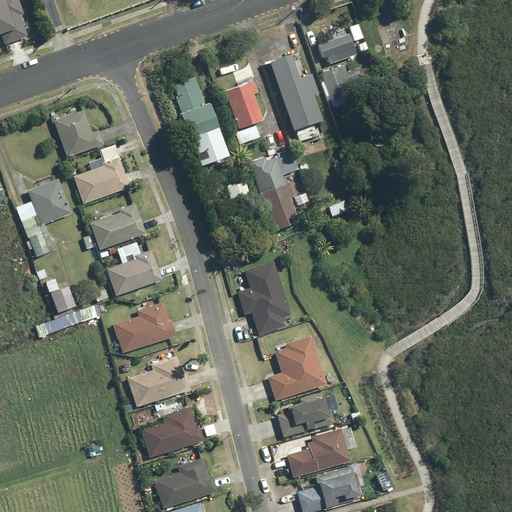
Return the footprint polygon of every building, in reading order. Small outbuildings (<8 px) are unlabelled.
[(0,0),(0,33),(2,33),(4,39),(22,33),(16,13),(22,11),(18,0),(0,0)] [(357,24),(347,28),(352,42),(362,38),(357,24)] [(353,55),(346,35),(315,46),(320,60),(325,59),(327,65),(327,64),(353,55)] [(288,56),(267,63),(289,132),(318,122),(310,96),(315,94),(309,75),(296,79),(288,56)] [(335,69),(319,75),(329,102),(345,96),(335,69)] [(175,98),(173,99),(179,115),(177,115),(195,167),(223,158),(210,120),(211,119),(207,106),(203,107),(193,79),(173,85),(176,93),(174,93),(175,98)] [(251,83),(223,93),(236,130),(259,122),(250,96),(255,94),(251,83)] [(338,105),(331,108),(334,115),(341,112),(338,105)] [(51,121),(64,159),(101,145),(96,131),(90,133),(82,111),(51,121)] [(253,126),(233,134),(237,145),(257,138),(253,126)] [(70,178),(79,205),(128,187),(113,145),(98,150),(101,158),(85,164),(88,171),(70,178)] [(263,158),(247,163),(270,232),(296,223),(287,198),(292,197),(287,184),(283,185),(280,176),(293,171),(287,151),(286,151),(275,155),(276,158),(264,162),(263,158)] [(341,163),(332,166),(336,177),(345,174),(341,163)] [(69,214),(55,179),(25,191),(34,216),(20,222),(28,242),(24,243),(27,250),(31,249),(34,258),(52,251),(42,225),(69,214)] [(235,185),(224,188),(229,204),(232,204),(232,206),(249,201),(243,181),(234,183),(235,185)] [(304,194),(292,198),(295,206),(307,202),(304,194)] [(326,208),(329,217),(345,211),(342,202),(326,208)] [(87,224),(97,251),(143,234),(133,204),(116,210),(117,213),(87,224)] [(87,237),(81,239),(85,250),(91,248),(87,237)] [(105,270),(114,296),(159,280),(149,251),(133,257),(134,260),(105,270)] [(288,316),(271,262),(242,271),(247,289),(234,293),(241,316),(249,313),(256,336),(256,335),(282,327),(280,319),(288,316)] [(45,277),(42,270),(35,273),(38,280),(45,277)] [(56,290),(52,279),(43,283),(46,293),(56,290)] [(67,287),(48,294),(56,313),(74,306),(67,287)] [(91,294),(95,303),(109,298),(105,289),(91,294)] [(111,325),(120,353),(174,337),(169,321),(167,322),(161,303),(135,311),(137,317),(111,325)] [(14,333),(18,342),(30,337),(26,328),(14,333)] [(265,378),(273,401),(323,385),(308,337),(283,345),(284,348),(272,352),(279,374),(265,378)] [(125,379),(134,408),(188,391),(185,379),(181,380),(173,357),(149,365),(151,371),(125,379)] [(274,416),(281,438),(332,423),(328,409),(324,410),(319,393),(297,400),(298,404),(284,408),(285,413),(274,416)] [(139,430),(148,458),(202,441),(197,426),(194,427),(188,408),(162,416),(164,422),(139,430)] [(284,456),(291,478),(348,462),(338,429),(308,437),(310,442),(304,444),(306,450),(284,456)] [(151,481),(160,509),(215,492),(210,476),(207,477),(201,458),(200,459),(175,466),(177,473),(151,480),(151,481)] [(294,493),(299,511),(312,511),(346,502),(345,499),(355,496),(352,488),(356,487),(352,474),(350,466),(347,467),(312,477),(315,487),(294,493)] [(386,475),(379,478),(385,492),(392,488),(386,475)]
